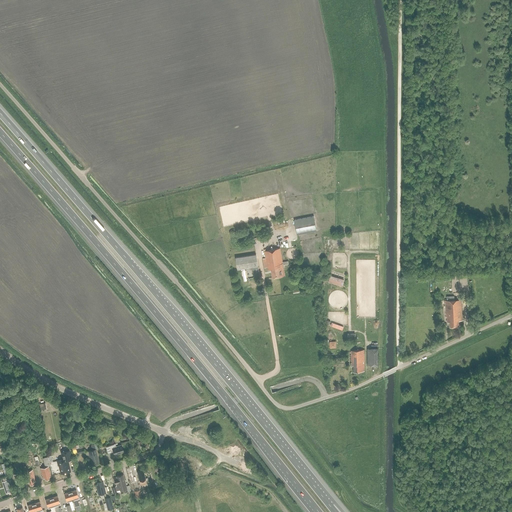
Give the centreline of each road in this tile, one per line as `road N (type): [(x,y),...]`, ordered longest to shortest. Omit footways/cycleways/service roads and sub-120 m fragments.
road 1 (unclassified): [(381,375),(294,408),(276,405),(0,84)]
road 2 (motorway): [(330,507),(0,111)]
road 3 (motorway): [(0,133),(318,511)]
road 4 (track): [(399,367),(399,0)]
road 5 (residential): [(0,504),(157,453),(163,432)]
road 6 (residential): [(163,432),(52,387),(0,353)]
road 7 (unclassified): [(511,316),(396,369)]
